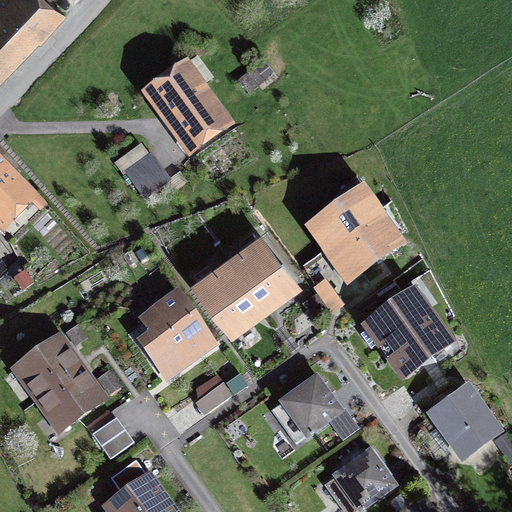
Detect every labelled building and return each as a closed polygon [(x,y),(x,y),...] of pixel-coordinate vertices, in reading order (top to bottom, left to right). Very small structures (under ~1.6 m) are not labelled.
[(0,0),(0,71),(61,12),(49,0),(0,0)] [(185,52),(138,84),(187,155),(234,123),(185,52)] [(146,199),(174,180),(146,139),(118,158),(146,199)] [(0,222),(3,225),(37,192),(0,154),(0,222)] [(364,178),(305,223),(349,281),(408,237),(364,178)] [(292,284),(259,239),(199,284),(232,327),(249,315),(275,296),(292,284)] [(331,277),(320,283),(333,308),(345,302),(331,277)] [(414,280),(360,319),(400,374),(454,335),(414,280)] [(178,283),(135,312),(146,327),(133,336),(161,377),(217,339),(178,283)] [(60,338),(14,370),(57,432),(103,400),(93,385),(73,357),(60,338)] [(277,399),(305,436),(342,409),(314,371),(277,399)] [(468,379),(426,407),(460,458),(502,430),(468,379)] [(214,389),(187,405),(195,420),(223,404),(214,389)] [(121,419),(94,437),(110,460),(136,443),(121,419)] [(331,472),(360,511),(398,482),(369,443),(331,472)] [(124,497),(107,510),(108,511),(170,511),(135,466),(113,482),(124,497)] [(421,511),(411,498),(393,511),(421,511)]
